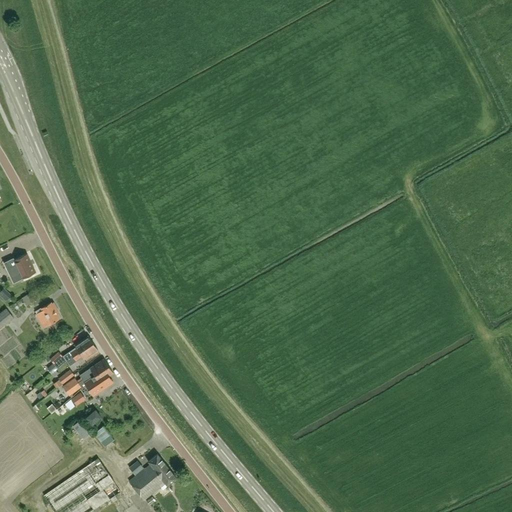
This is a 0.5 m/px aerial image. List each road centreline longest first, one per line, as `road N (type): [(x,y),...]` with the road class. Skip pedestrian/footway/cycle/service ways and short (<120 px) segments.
road 1 (secondary): [(275,511),(143,346),(26,121)]
road 2 (unclassified): [(228,511),(116,363),(0,154)]
